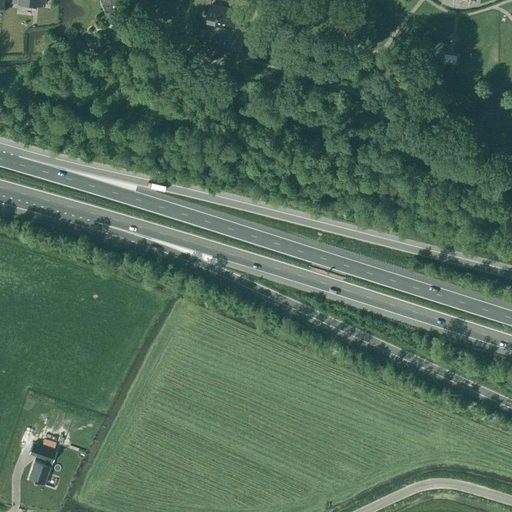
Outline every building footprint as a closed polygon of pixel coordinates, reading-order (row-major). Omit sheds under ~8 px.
[(0,0),(0,13),(2,14),(3,0),(17,2),(44,5),(44,0),(0,0)] [(111,0),(109,12),(117,14),(120,0),(111,0)] [(210,6),(206,24),(228,28),(227,33),(224,33),(222,46),(240,50),(245,29),(237,27),(240,10),(228,8),(227,12),(223,11),(224,9),(210,6)] [(443,61),(456,63),(457,55),(444,54),(443,61)] [(264,392),(270,378),(245,367),(239,381),(264,392)] [(51,467),(57,450),(34,442),(30,453),(46,459),(45,464),(35,460),(29,478),(35,480),(35,481),(45,484),(46,481),(51,466),(51,467)]
